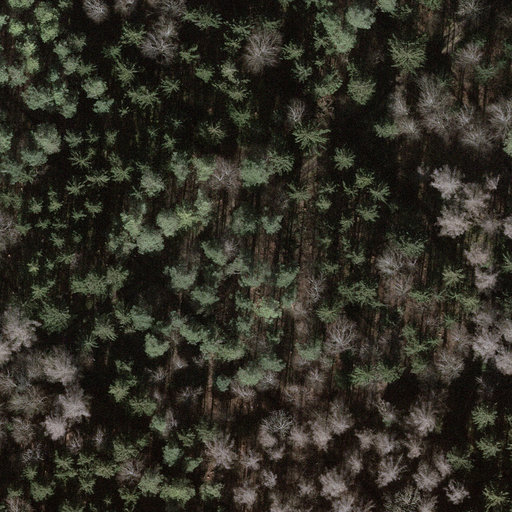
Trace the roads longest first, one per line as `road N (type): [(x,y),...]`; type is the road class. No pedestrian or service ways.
road 1 (track): [(491,0),(301,163),(0,379)]
road 2 (track): [(0,455),(226,404),(511,371)]
